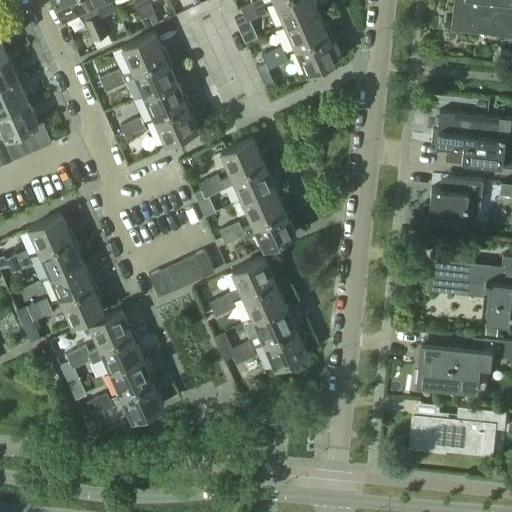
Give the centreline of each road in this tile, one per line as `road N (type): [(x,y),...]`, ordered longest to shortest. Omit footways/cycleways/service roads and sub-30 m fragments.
road 1 (residential): [(331,500),(383,0)]
road 2 (tertiary): [(331,500),(226,492),(123,497),(0,476)]
road 3 (residential): [(116,193),(37,0)]
road 4 (tertiary): [(476,511),(331,500)]
